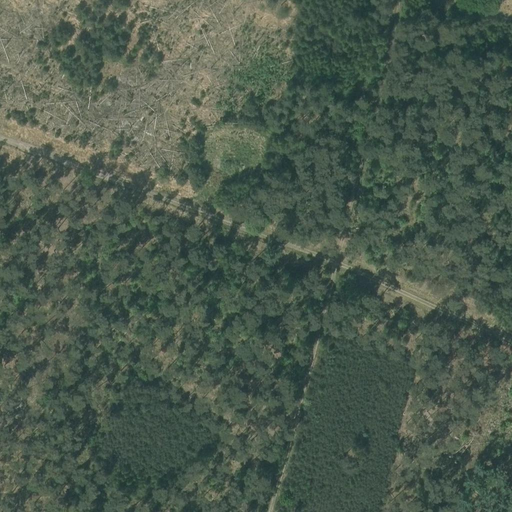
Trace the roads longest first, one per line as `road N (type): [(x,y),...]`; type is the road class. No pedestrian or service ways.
road 1 (track): [(266,511),(393,0)]
road 2 (track): [(0,140),(327,263)]
